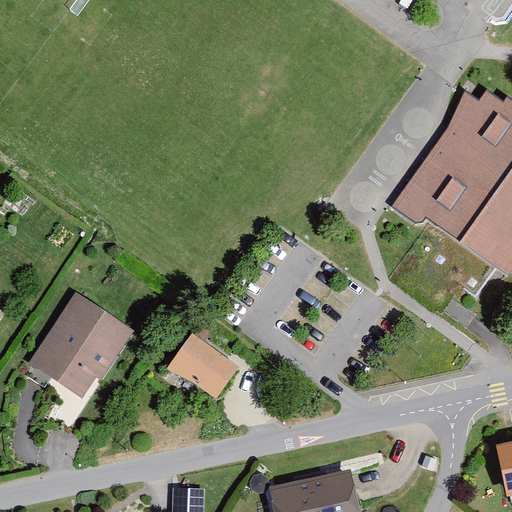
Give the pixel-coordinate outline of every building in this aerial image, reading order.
[(511,269),(511,103),(494,92),(483,108),(465,97),(393,205),(420,223),(427,212),(511,269)] [(140,336),(84,298),(38,366),(93,404),(140,336)] [(201,342),(176,376),(223,410),(248,376),(201,342)] [(511,447),(495,450),(504,504),(511,502),(511,447)] [(276,511),(361,511),(352,471),(271,489),(276,511)]
